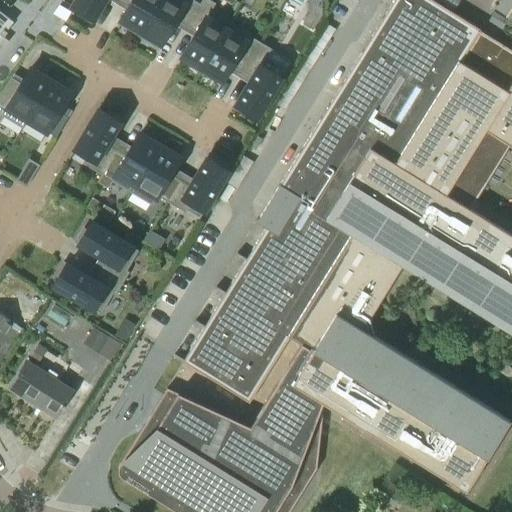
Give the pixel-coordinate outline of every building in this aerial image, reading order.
[(76,0),(72,6),(80,11),(78,14),(92,23),(97,14),(96,14),(104,0),(76,0)] [(173,355),(249,402),(290,336),(301,342),(256,414),(250,424),(166,386),(118,464),(118,468),(119,473),(121,475),(163,501),(180,511),(287,511),(316,467),(322,416),(322,409),(323,401),(466,489),(509,419),(362,327),(402,263),(511,331),(511,233),(458,200),(497,136),(511,144),(511,59),(492,47),(494,43),(491,42),(489,45),(482,41),(475,36),(480,28),(435,0),(391,0),(256,220),(265,226),(246,257),(237,251),(236,253),(245,259),(225,291),(216,285),(215,287),(224,292),(204,324),(195,318),(194,320),(203,326),(184,358),(174,352),(173,355)] [(160,0),(121,0),(130,5),(121,20),(124,22),(123,25),(139,35),(160,0)] [(186,26),(200,3),(194,0),(160,0),(139,35),(156,45),(158,42),(161,44),(176,20),(186,26)] [(200,72),(230,21),(211,10),(216,3),(211,0),(201,0),(200,3),(186,26),(196,32),(182,56),(186,59),(184,62),(200,72)] [(441,0),(454,8),(459,0),(441,0)] [(0,38),(2,35),(4,37),(7,32),(6,31),(13,22),(0,10),(0,38)] [(310,12),(303,23),(313,29),(322,14),(310,12)] [(242,72),(260,41),(250,35),(251,34),(230,21),(200,72),(217,82),(219,78),(222,81),(231,66),(242,72)] [(277,105),(285,110),(336,29),(327,23),(277,105)] [(257,117),(285,70),(265,58),(271,48),(260,41),(242,72),(252,78),(239,99),(233,107),(248,116),(249,113),(257,117)] [(52,77),(36,67),(34,70),(30,68),(21,83),(9,75),(0,89),(0,119),(0,120),(3,115),(22,127),(27,120),(52,77)] [(47,132),(71,92),(67,90),(69,87),(52,77),(27,120),(47,132)] [(106,113),(99,109),(75,149),(87,156),(83,163),(101,174),(117,148),(107,143),(116,127),(117,127),(122,119),(108,110),(106,113)] [(162,142),(145,132),(143,136),(140,133),(127,154),(117,148),(101,174),(97,182),(108,188),(112,181),(132,193),(162,142)] [(167,202),(181,178),(171,172),(180,158),(176,155),(178,152),(162,142),(132,193),(152,205),(157,196),(167,202)] [(200,217),(228,170),(220,166),(222,163),(208,154),(203,163),(204,163),(191,184),(181,178),(167,202),(186,213),(187,210),(200,217)] [(226,183),(234,187),(237,189),(254,162),(244,155),(226,183)] [(27,186),(40,165),(29,158),(16,180),(27,186)] [(220,198),(225,201),(234,187),(229,184),(220,198)] [(91,197),(86,207),(92,211),(98,201),(91,197)] [(138,250),(91,222),(87,229),(83,227),(75,241),(84,246),(105,259),(99,269),(122,283),(129,271),(126,270),(138,250)] [(93,279),(71,267),(72,266),(63,261),(55,275),(58,277),(53,285),(101,313),(112,293),(115,295),(122,283),(99,269),(93,279)] [(0,360),(21,327),(9,316),(14,310),(5,304),(0,310),(0,309),(0,360)] [(83,343),(99,353),(109,336),(94,327),(83,343)] [(118,328),(115,334),(126,341),(130,334),(118,328)] [(38,344),(31,356),(39,361),(46,349),(38,344)] [(42,411),(54,419),(73,390),(54,378),(57,374),(49,368),(46,373),(27,361),(10,388),(35,404),(36,404),(43,408),(42,411)]
